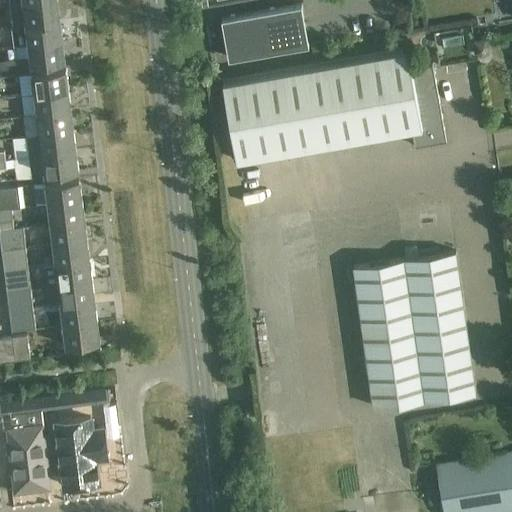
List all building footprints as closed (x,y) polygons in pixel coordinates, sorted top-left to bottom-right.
[(61,21),(58,1),(11,7),(14,27),(27,25),(61,21)] [(302,4),(223,18),(230,58),(310,44),(302,4)] [(63,41),(61,21),(27,25),(29,46),(63,41)] [(66,62),(63,41),(29,46),(31,56),(5,60),(7,69),(66,62)] [(460,48),(444,52),(448,67),(464,63),(460,48)] [(409,49),(224,82),(238,161),(413,130),(416,147),(447,141),(433,64),(413,68),(409,49)] [(69,90),(67,69),(33,73),(35,94),(69,90)] [(72,110),(69,90),(35,94),(38,115),(72,110)] [(72,110),(38,115),(25,116),(27,136),(74,131),(72,110)] [(77,151),(74,131),(27,136),(30,157),(77,151)] [(79,172),(77,151),(30,157),(33,178),(79,172)] [(83,200),(80,179),(46,183),(49,204),(83,200)] [(19,187),(10,188),(0,188),(0,210),(21,207),(19,187)] [(86,220),(83,200),(49,204),(52,224),(86,220)] [(14,220),(0,221),(0,230),(0,231),(15,229),(14,220)] [(88,240),(86,220),(52,224),(54,244),(88,240)] [(15,229),(0,231),(3,251),(26,248),(24,228),(15,229)] [(91,260),(88,240),(54,244),(57,265),(91,260)] [(476,391),(457,251),(419,257),(417,246),(405,248),(407,258),(355,266),(375,406),(476,391)] [(26,248),(3,251),(5,271),(29,268),(26,248)] [(93,281),(91,260),(57,265),(59,285),(93,281)] [(31,288),(29,268),(5,271),(8,291),(31,288)] [(96,301),(93,281),(59,285),(62,305),(96,301)] [(34,309),(31,288),(8,291),(10,312),(34,309)] [(98,321),(96,301),(62,305),(64,325),(98,321)] [(36,329),(34,309),(10,312),(13,332),(36,329)] [(101,342),(98,321),(64,325),(67,346),(101,342)] [(28,335),(13,337),(16,361),(31,359),(28,335)] [(16,361),(13,337),(1,339),(4,362),(16,361)] [(110,401),(109,389),(53,396),(55,408),(110,401)] [(55,408),(53,396),(2,403),(3,414),(55,408)] [(66,490),(103,485),(100,461),(111,460),(106,426),(95,428),(94,416),(57,421),(66,490)] [(54,489),(45,423),(5,428),(14,495),(54,489)] [(511,511),(511,451),(436,464),(443,511),(511,511)]
